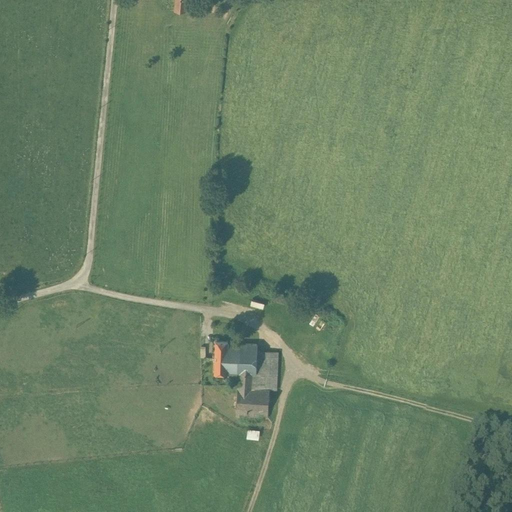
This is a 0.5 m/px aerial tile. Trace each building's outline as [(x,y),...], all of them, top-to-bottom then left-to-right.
[(175,0),(175,11),(186,12),(186,0),(175,0)] [(293,302),(294,296),(273,292),(272,298),(293,302)] [(308,313),(313,306),(300,297),(295,305),(308,313)] [(228,342),(216,341),(213,372),(225,373),(225,372),(231,373),(237,373),(252,374),(255,375),(257,353),(257,346),(228,343),(228,342)] [(251,390),(266,391),(269,354),(257,353),(255,375),(252,374),(251,390)] [(279,355),(269,354),(266,391),(267,391),(276,392),(279,355)] [(252,374),(237,373),(237,383),(236,389),(251,390),(252,374)] [(236,389),(235,410),(251,411),(266,412),(267,391),(266,391),(251,390),(236,389)] [(234,417),(251,418),(251,411),(235,410),(234,417)] [(266,412),(251,411),(251,418),(265,419),(266,412)] [(259,433),(248,432),(247,440),(259,441),(259,433)]
